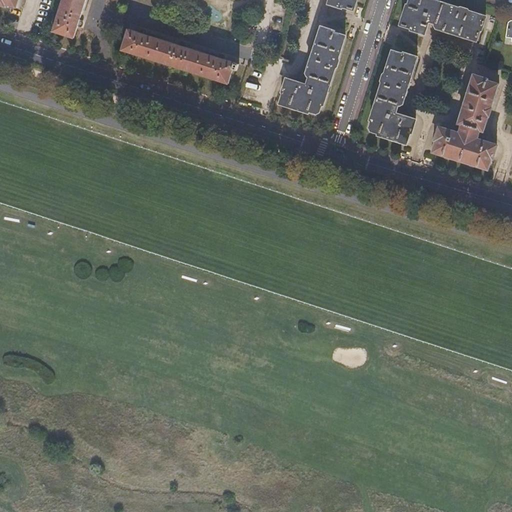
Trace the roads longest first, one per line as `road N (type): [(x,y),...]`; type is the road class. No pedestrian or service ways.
road 1 (tertiary): [(332,153),(0,45)]
road 2 (tertiary): [(511,207),(332,153)]
road 3 (residential): [(383,0),(332,153)]
